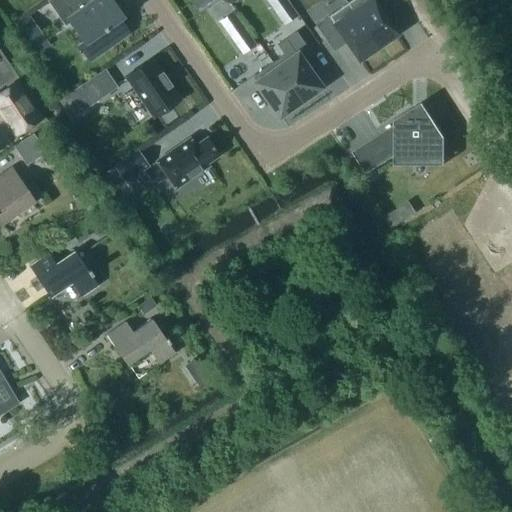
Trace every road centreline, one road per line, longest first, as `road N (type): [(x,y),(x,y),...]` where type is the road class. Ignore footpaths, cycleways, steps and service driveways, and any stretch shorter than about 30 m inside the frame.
road 1 (residential): [(155,0),(263,155),(442,44),(511,157)]
road 2 (residential): [(0,474),(70,431),(76,417),(0,294)]
